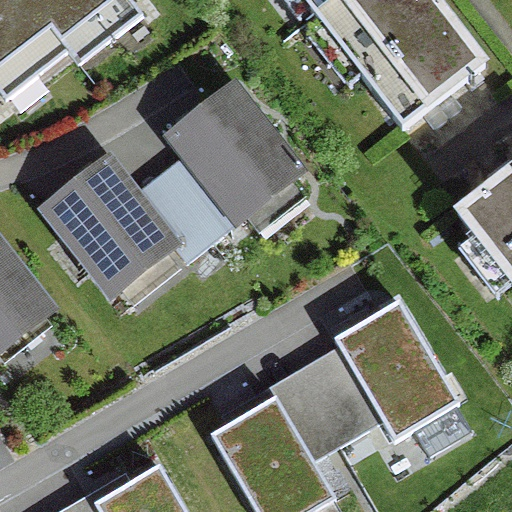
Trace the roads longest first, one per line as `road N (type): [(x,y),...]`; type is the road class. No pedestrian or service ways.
road 1 (residential): [(0,488),(348,289)]
road 2 (residential): [(0,176),(106,129),(180,78)]
